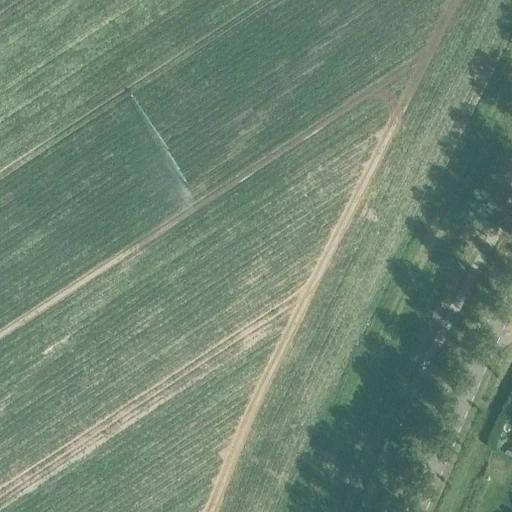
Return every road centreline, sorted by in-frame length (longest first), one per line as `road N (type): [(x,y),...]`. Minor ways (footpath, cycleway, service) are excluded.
road 1 (residential): [(511,189),(419,375),(366,511)]
road 2 (tertiary): [(415,511),(511,293)]
